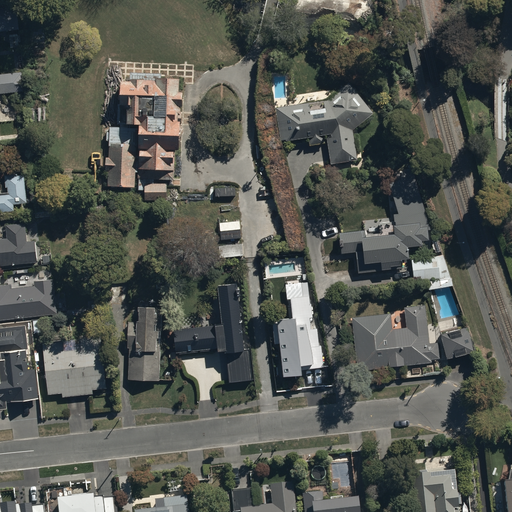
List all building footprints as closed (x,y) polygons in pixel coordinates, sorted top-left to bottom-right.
[(8,74),(0,74),(0,94),(10,93),(8,74)] [(131,82),(120,82),(119,110),(126,109),(126,128),(110,128),(109,159),(106,159),(106,173),(107,173),(107,187),(135,188),(135,173),(138,173),(138,191),(144,191),(144,201),(166,201),(166,185),(153,184),(154,179),(173,180),(174,156),(173,156),(173,151),(178,151),(179,122),(178,122),(178,114),(180,114),(180,107),(182,107),(181,93),(179,93),(179,80),(155,80),(156,85),(152,85),(152,82),(143,82),(143,80),(131,80),(131,82)] [(327,100),(276,109),(281,143),(308,138),(309,145),(324,143),(323,137),(326,136),(331,164),(356,161),(353,130),(373,114),(348,83),(327,100)] [(26,204),(23,175),(5,177),(6,188),(7,187),(8,192),(0,192),(0,212),(14,211),(13,205),(26,204)] [(240,221),(219,223),(220,240),(242,238),(240,221)] [(364,231),(340,233),(342,253),(357,252),(359,273),(402,268),(401,260),(409,259),(408,247),(422,246),(422,241),(429,240),(427,226),(420,227),(420,221),(393,224),(394,234),(365,238),(364,231)] [(7,239),(0,239),(0,266),(37,263),(35,241),(26,242),(25,224),(6,225),(7,239)] [(242,255),(241,244),(220,246),(222,258),(242,255)] [(429,254),(428,258),(411,259),(413,282),(428,281),(428,290),(452,286),(438,244),(431,246),(432,252),(429,254)] [(10,284),(0,285),(0,320),(57,314),(53,279),(34,282),(34,286),(11,289),(10,284)] [(292,318),(272,321),(274,344),(280,343),(284,377),(302,375),(301,370),(325,367),(322,344),(319,345),(317,328),(311,329),(310,318),(312,317),(308,282),(301,283),(303,297),(290,298),(292,318)] [(217,286),(222,325),(173,330),(175,353),(217,348),(217,352),(226,351),(229,382),(251,380),(248,351),(244,351),(237,284),(217,286)] [(391,329),(390,313),(351,318),(357,371),(431,363),(431,359),(439,358),(438,343),(429,343),(426,307),(405,309),(406,328),(391,329)] [(138,322),(128,322),(128,348),(129,348),(128,380),(159,380),(161,310),(139,309),(138,322)] [(25,325),(0,328),(0,409),(7,409),(6,402),(38,399),(35,370),(27,371),(25,349),(28,349),(25,325)] [(466,328),(440,334),(446,359),(473,352),(466,328)] [(80,339),(81,349),(63,351),(62,341),(42,343),(48,395),(62,393),(63,397),(92,394),(92,390),(107,388),(101,337),(80,339)] [(454,471),(428,474),(427,474),(426,472),(412,473),(416,511),(458,511),(458,506),(461,506),(460,494),(457,495),(454,471)] [(511,511),(511,471),(510,472),(508,484),(503,484),(506,511),(511,511)] [(252,490),(232,491),(233,511),(236,511),(241,511),(240,511),(295,511),(294,484),(271,486),(272,506),(253,507),(252,490)] [(94,493),(57,497),(58,511),(117,511),(115,495),(103,496),(103,495),(94,496),(94,493)] [(321,493),(303,495),(304,511),(358,511),(358,500),(322,503),(321,493)] [(156,510),(134,511),(187,511),(186,497),(155,500),(156,510)] [(0,511),(45,511),(44,503),(31,504),(31,502),(15,504),(15,501),(0,502),(0,511)]
